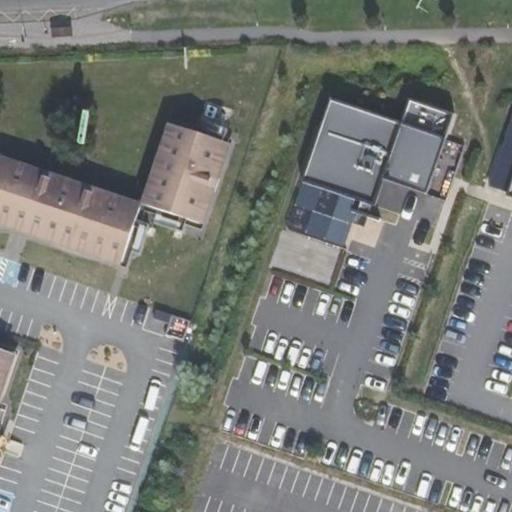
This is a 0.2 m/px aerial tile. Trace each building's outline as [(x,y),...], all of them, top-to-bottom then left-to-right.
[(52,28),(52,32),(52,36),(69,35),(69,31),(69,27),(52,28)] [(351,104),(331,97),(303,179),(323,186),(321,190),(358,202),(356,209),(366,212),(368,206),(378,209),(438,229),(467,144),(470,135),(447,127),(451,114),(412,100),(407,113),(354,95),(351,104)] [(0,160),(141,209),(123,262),(0,220),(0,225),(126,268),(145,211),(200,230),(230,140),(170,121),(142,205),(0,156),(0,160)] [(0,220),(123,262),(141,209),(0,160),(0,220)] [(368,206),(366,212),(376,215),(378,209),(368,206)] [(349,223),(313,212),(305,236),(342,248),(349,223)] [(168,323),(171,314),(155,309),(153,318),(168,323)] [(0,408),(20,351),(0,344),(0,408)]
